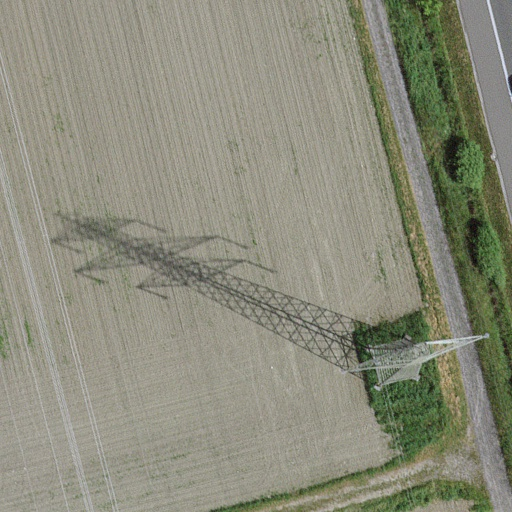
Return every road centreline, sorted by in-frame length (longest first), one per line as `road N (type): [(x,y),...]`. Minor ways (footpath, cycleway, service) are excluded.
road 1 (unclassified): [(501,511),(374,0)]
road 2 (track): [(487,456),(270,511)]
